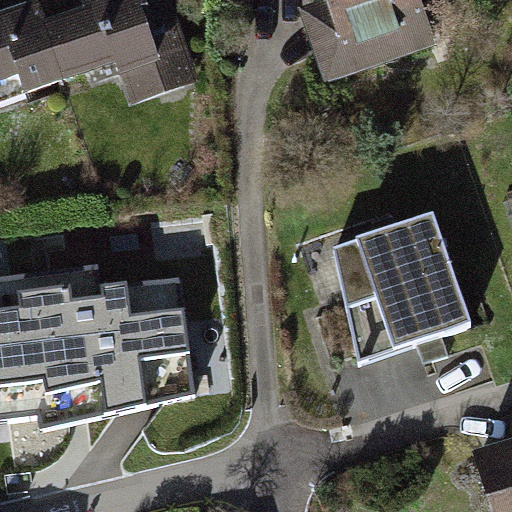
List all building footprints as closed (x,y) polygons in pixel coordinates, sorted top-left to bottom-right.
[(40,10),(0,23),(0,91),(15,87),(22,107),(116,75),(128,110),(197,87),(168,0),(80,0),(85,14),(46,27),(40,10)] [(318,0),(319,1),(290,9),(311,88),(432,56),(416,0),(318,0)] [(431,222),(325,254),(358,364),(464,332),(431,222)] [(0,425),(38,420),(40,436),(196,398),(182,282),(106,293),(102,269),(0,285),(0,425)] [(511,511),(511,448),(458,464),(471,511),(511,511)]
